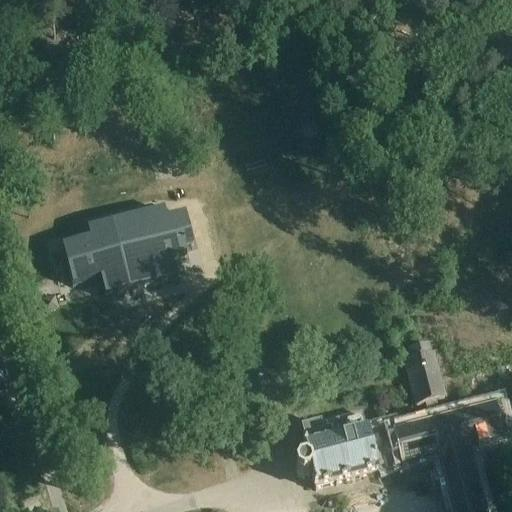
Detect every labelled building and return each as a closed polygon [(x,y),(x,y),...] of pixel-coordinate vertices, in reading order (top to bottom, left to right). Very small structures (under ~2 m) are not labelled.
[(90,243),(62,250),(73,290),(101,282),(106,301),(117,298),(125,296),(135,293),(144,291),(154,288),(162,286),(172,283),(181,281),(183,280),(178,262),(187,259),(184,250),(194,248),(186,217),(167,222),(165,213),(154,216),(145,218),(135,221),(126,223),(117,226),(108,228),(99,230),(90,233),(88,233),(90,243)] [(56,300),(44,303),(47,315),(60,312),(56,300)] [(408,351),(411,363),(403,365),(416,411),(448,403),(435,357),(432,358),(429,345),(408,351)] [(255,444),(278,438),(257,356),(233,363),(255,444)] [(483,511),(465,449),(504,438),(495,406),(387,437),(385,430),(342,442),(337,425),(318,430),(317,428),(298,433),(303,452),(291,455),(302,496),(435,457),(450,511),(483,511)] [(346,439),(366,434),(361,417),(342,422),(346,439)] [(369,499),(372,511),(374,511),(386,509),(382,496),(369,499)]
